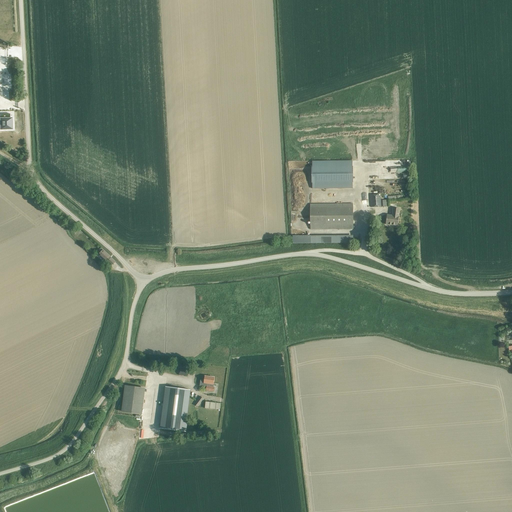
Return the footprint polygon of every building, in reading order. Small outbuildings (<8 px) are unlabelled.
[(6,114),(0,114),(0,118),(0,123),(0,126),(0,129),(0,130),(6,130),(12,130),(12,124),(12,118),(11,118),(10,118),(10,115),(10,114),(6,114)] [(353,183),(352,167),(312,167),(312,183),(353,183)] [(380,195),(370,195),(371,207),(381,207),(380,195)] [(353,207),(310,208),(310,226),(353,225),(353,207)] [(398,225),(399,216),(399,209),(393,208),(392,215),(387,215),(386,224),(398,225)] [(101,252),(99,255),(107,261),(111,265),(112,264),(113,265),(116,262),(111,257),(103,250),(101,248),(99,250),(101,252)] [(180,366),(179,375),(188,376),(188,367),(180,366)] [(201,380),(200,385),(207,386),(206,391),(214,392),(214,387),(213,387),(215,377),(205,376),(204,380),(201,380)] [(122,411),(142,414),(145,389),(125,386),(122,411)] [(191,390),(175,388),(166,387),(165,392),(163,405),(160,427),(160,429),(176,431),(185,432),(187,419),(190,400),(191,390)] [(201,397),(195,405),(198,407),(204,399),(201,397)]
